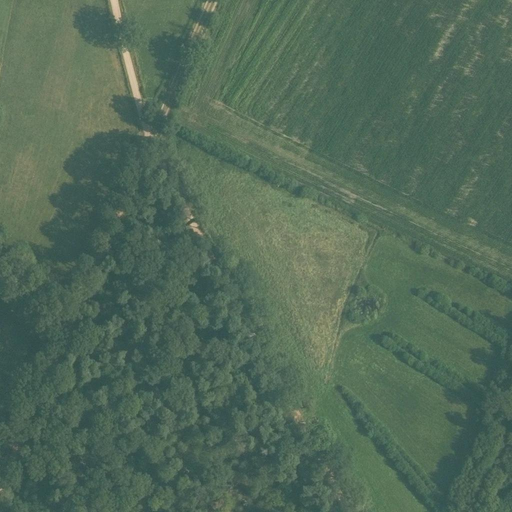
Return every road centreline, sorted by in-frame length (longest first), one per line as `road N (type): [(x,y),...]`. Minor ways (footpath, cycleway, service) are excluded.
road 1 (track): [(208,0),(149,131),(344,511)]
road 2 (track): [(116,0),(149,131),(0,466)]
